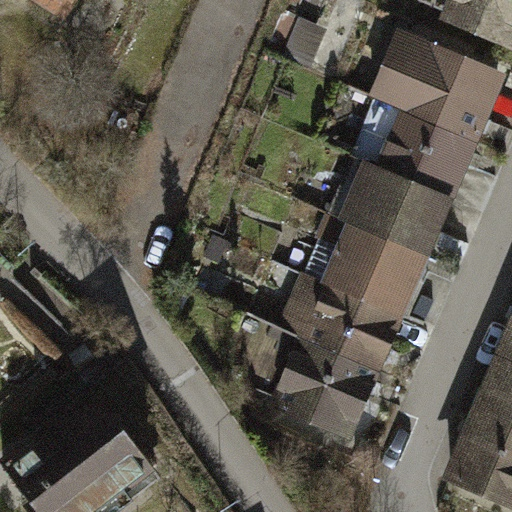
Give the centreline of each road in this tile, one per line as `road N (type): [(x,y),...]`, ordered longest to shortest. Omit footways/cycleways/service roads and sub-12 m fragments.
road 1 (residential): [(0,168),(123,307),(275,511)]
road 2 (residential): [(511,215),(427,408),(398,493),(402,511)]
